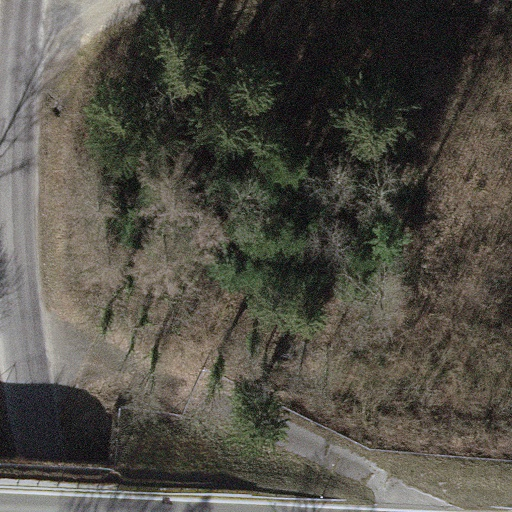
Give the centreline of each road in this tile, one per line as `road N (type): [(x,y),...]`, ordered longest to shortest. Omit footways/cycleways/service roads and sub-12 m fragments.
road 1 (unclassified): [(20,0),(12,195),(24,334),(54,511)]
road 2 (track): [(136,0),(0,67)]
